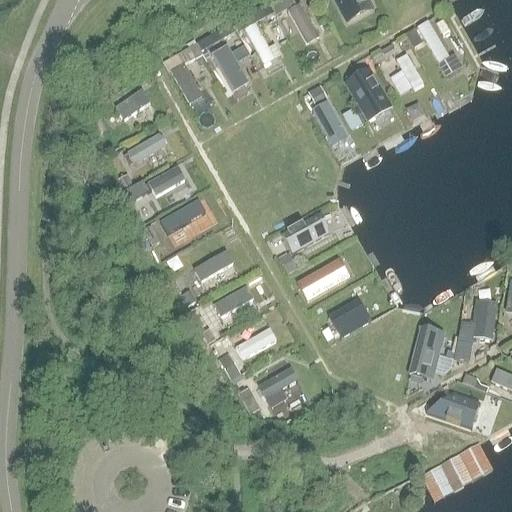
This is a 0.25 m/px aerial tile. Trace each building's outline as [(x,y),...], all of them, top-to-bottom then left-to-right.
[(331,0),(346,26),(374,11),(367,0),(331,0)] [(269,7),(276,20),(287,14),(280,2),(269,7)] [(305,49),(316,43),(299,10),(287,16),(305,49)] [(270,21),(244,35),(262,67),(287,53),(270,21)] [(418,31),(445,81),(460,73),(443,41),(450,37),(443,25),(436,28),(433,23),(418,31)] [(218,33),(222,40),(233,34),(229,27),(218,33)] [(405,37),(410,46),(416,42),(411,33),(405,37)] [(196,45),(188,50),(195,61),(203,57),(196,45)] [(390,46),(372,57),(378,67),(396,56),(390,46)] [(228,56),(217,62),(230,87),(241,81),(228,56)] [(399,98),(409,92),(412,98),(424,91),(407,59),(395,66),(401,77),(390,83),(399,98)] [(201,102),(183,68),(170,75),(189,109),(201,102)] [(369,76),(348,88),(367,121),(388,109),(369,76)] [(314,106),(326,100),(319,88),(307,95),(314,106)] [(149,110),(141,95),(112,110),(121,125),(149,110)] [(342,144),(325,112),(313,118),(330,150),(342,144)] [(86,127),(92,139),(106,132),(100,121),(86,127)] [(125,158),(132,170),(166,151),(159,139),(125,158)] [(148,189),(157,206),(189,189),(179,172),(148,189)] [(127,177),(114,184),(120,194),(133,187),(127,177)] [(126,206),(147,195),(141,184),(120,196),(126,206)] [(172,225),(178,236),(203,222),(197,211),(172,225)] [(313,218),(278,238),(289,257),(325,237),(313,218)] [(142,233),(151,249),(159,244),(150,228),(142,233)] [(278,262),(287,277),(297,272),(288,256),(278,262)] [(227,258),(193,276),(204,296),(238,278),(227,258)] [(338,262),(297,285),(307,304),(349,281),(338,262)] [(196,305),(189,293),(180,298),(186,310),(196,305)] [(247,293),(213,311),(225,331),(258,313),(247,293)] [(495,309),(475,306),(470,341),(490,344),(495,309)] [(331,326),(340,341),(371,323),(362,308),(331,326)] [(328,330),(321,334),(327,345),(334,341),(328,330)] [(214,343),(208,332),(201,336),(207,346),(214,343)] [(269,333),(234,352),(242,365),(277,346),(269,333)] [(418,338),(408,379),(431,385),(441,344),(418,338)] [(240,377),(227,356),(217,363),(229,383),(240,377)] [(291,373),(268,386),(276,399),(299,387),(291,373)] [(511,381),(498,376),(492,390),(511,397),(511,381)] [(476,382),(464,377),(461,386),(472,391),(476,382)] [(259,411),(247,391),(237,397),(249,417),(259,411)] [(457,396),(427,412),(472,428),(481,404),(457,396)]
